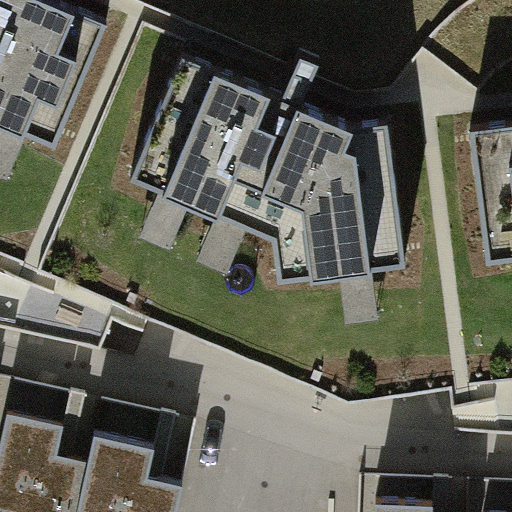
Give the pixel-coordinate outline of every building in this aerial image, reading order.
[(0,0),(0,116),(58,141),(110,18),(67,0),(0,0)] [(187,55),(135,174),(277,236),(283,279),(407,263),(389,124),(356,128),(306,106),(314,88),(325,62),(307,54),(296,80),(287,99),(187,55)] [(511,125),(476,130),(492,257),(511,254),(511,125)] [(63,420),(9,408),(0,449),(0,505),(28,511),(176,511),(184,479),(149,471),(155,442),(98,430),(93,457),(57,449),(63,420)] [(433,511),(434,497),(379,495),(378,511),(433,511)]
